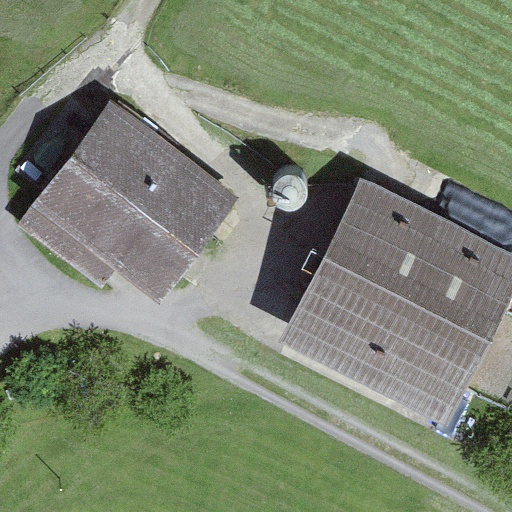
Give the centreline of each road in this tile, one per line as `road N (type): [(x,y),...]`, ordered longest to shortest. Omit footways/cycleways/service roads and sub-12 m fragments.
road 1 (track): [(511,510),(0,232)]
road 2 (track): [(0,176),(143,0)]
